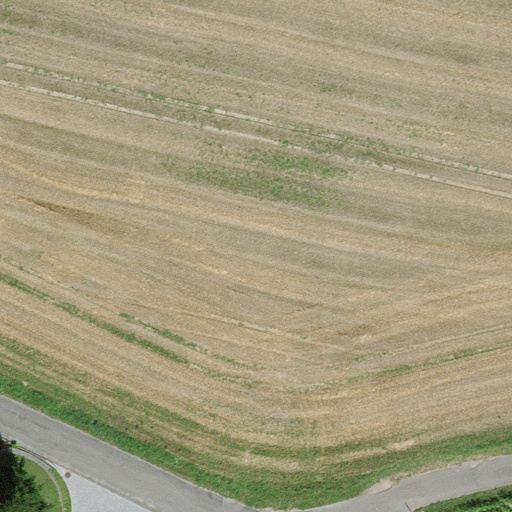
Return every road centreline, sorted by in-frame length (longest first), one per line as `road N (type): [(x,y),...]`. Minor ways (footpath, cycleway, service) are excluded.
road 1 (unclassified): [(191,511),(0,417)]
road 2 (track): [(366,511),(511,469)]
